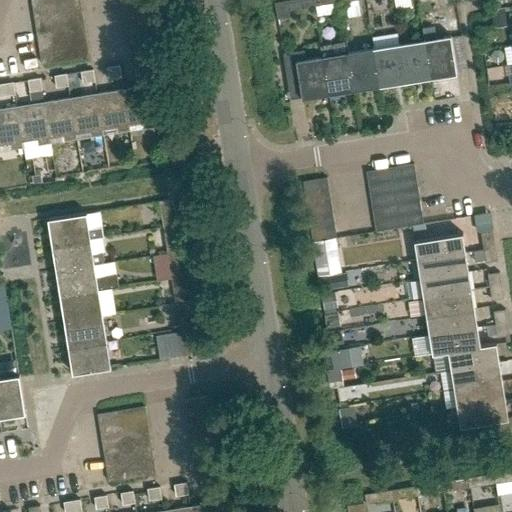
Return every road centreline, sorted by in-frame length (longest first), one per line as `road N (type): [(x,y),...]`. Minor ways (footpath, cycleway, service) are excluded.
road 1 (residential): [(0,472),(50,464),(77,392),(268,361)]
road 2 (residential): [(511,193),(491,197),(436,142),(238,170)]
road 3 (unclassified): [(268,361),(238,170)]
road 4 (unclassified): [(238,170),(212,0)]
road 5 (unclassified): [(293,511),(268,361)]
